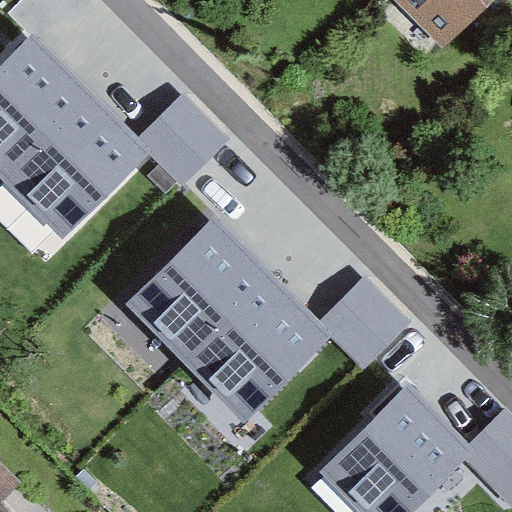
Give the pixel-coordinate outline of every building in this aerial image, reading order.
[(495,0),(402,0),(452,46),(495,0)] [(143,154),(28,38),(0,65),(0,173),(61,235),(143,154)] [(184,97),(137,140),(180,186),(226,143),(184,97)] [(329,339),(214,223),(132,304),(247,420),(329,339)] [(365,278),(319,320),(362,366),(408,324),(365,278)] [(407,511),(467,453),(404,389),(320,471),(360,511),(407,511)] [(511,414),(468,455),(511,501),(511,499),(511,414)] [(2,511),(19,496),(0,478),(0,511),(2,511)]
